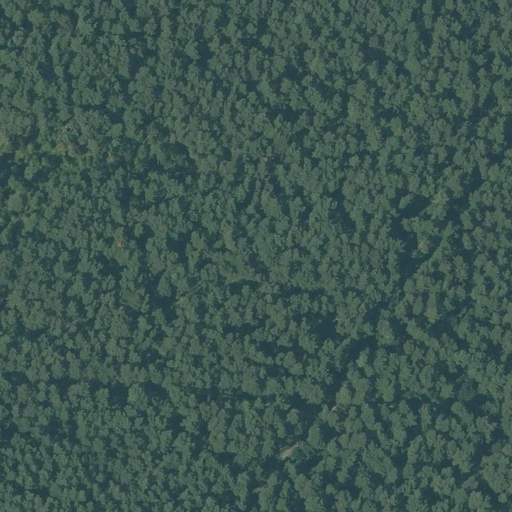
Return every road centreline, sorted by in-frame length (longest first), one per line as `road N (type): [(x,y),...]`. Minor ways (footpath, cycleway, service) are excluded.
road 1 (unclassified): [(319,411),(0,386)]
road 2 (residential): [(511,404),(319,411)]
road 3 (residential): [(319,411),(246,511)]
